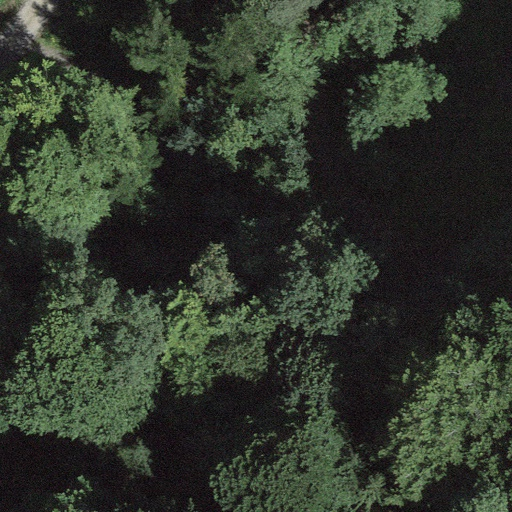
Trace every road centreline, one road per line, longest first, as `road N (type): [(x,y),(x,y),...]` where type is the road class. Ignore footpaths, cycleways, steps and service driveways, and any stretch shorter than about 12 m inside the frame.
road 1 (track): [(0,323),(197,11)]
road 2 (track): [(422,144),(374,0)]
